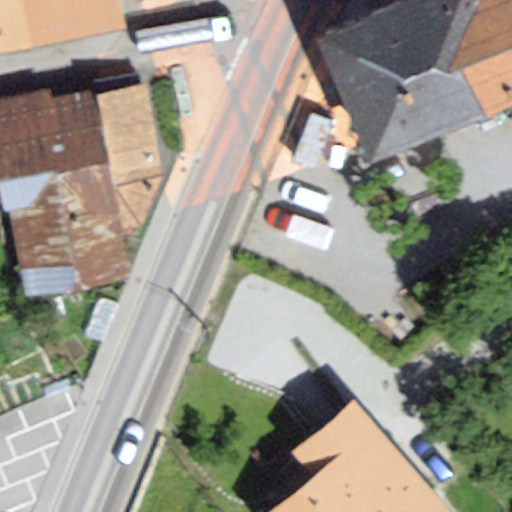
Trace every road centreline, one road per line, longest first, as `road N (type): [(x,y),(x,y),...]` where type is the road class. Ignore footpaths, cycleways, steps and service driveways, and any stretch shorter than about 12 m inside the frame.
road 1 (secondary): [(86,511),(299,0)]
road 2 (unknown): [(213,204),(416,482)]
road 3 (residential): [(236,0),(134,43),(0,77)]
